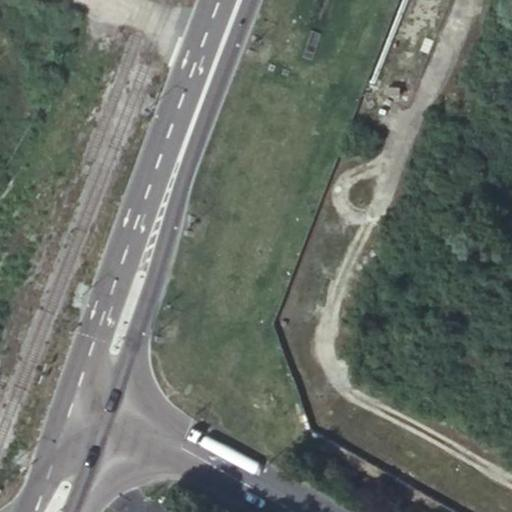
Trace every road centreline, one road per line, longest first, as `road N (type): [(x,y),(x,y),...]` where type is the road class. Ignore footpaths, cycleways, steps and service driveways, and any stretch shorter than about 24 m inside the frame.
road 1 (secondary): [(225,0),(76,383)]
road 2 (secondary): [(299,511),(76,383)]
road 3 (tertiary): [(76,383),(24,511)]
